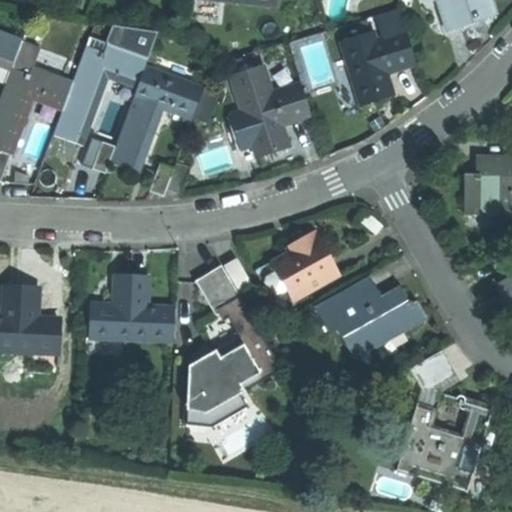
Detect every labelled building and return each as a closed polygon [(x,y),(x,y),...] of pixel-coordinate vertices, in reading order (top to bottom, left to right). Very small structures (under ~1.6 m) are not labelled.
[(489,11),(486,0),(441,0),(443,5),(439,6),(446,31),(461,27),(460,24),(469,22),(469,24),(475,22),(473,16),(489,11)] [(386,38),(406,31),(399,8),(379,14),(386,38)] [(473,16),(475,22),(482,20),(491,18),(489,11),(473,16)] [(64,106),(54,134),(67,139),(80,143),(107,72),(139,84),(142,76),(146,66),(158,33),(115,27),(108,42),(91,35),(74,79),(64,106)] [(0,61),(12,66),(18,51),(23,38),(0,29),(0,61)] [(415,63),(406,31),(386,38),(375,41),(372,30),(343,39),(362,104),(378,99),(387,97),(384,86),(388,85),(384,72),(415,63)] [(12,66),(32,74),(35,65),(37,59),(18,51),(12,66)] [(12,66),(0,98),(0,148),(9,152),(30,94),(64,106),(74,79),(35,65),(32,74),(12,66)] [(146,66),(142,76),(161,83),(165,74),(146,66)] [(237,93),(267,84),(261,67),(231,76),(237,93)] [(116,145),(110,162),(124,167),(137,172),(162,103),(193,114),(203,88),(165,74),(161,83),(142,76),(139,84),(116,145)] [(310,114),(301,85),(299,85),(270,94),(267,84),(237,93),(257,158),(270,154),(282,150),(279,139),(284,137),(280,123),(310,114)] [(279,139),(282,150),(287,148),(284,137),(279,139)] [(110,162),(116,145),(103,140),(93,167),(106,172),(110,162)] [(0,176),(9,152),(0,148),(0,176)] [(511,159),(479,160),(479,173),(473,173),(473,181),(476,181),(476,196),(497,196),(497,212),(511,212),(511,159)] [(166,188),(174,165),(160,160),(156,170),(154,176),(149,188),(164,193),(166,188)] [(174,165),(166,188),(181,194),(191,166),(176,160),(174,165)] [(154,176),(156,170),(146,167),(143,173),(154,176)] [(473,181),(473,173),(463,173),(463,198),(463,212),(497,212),(497,196),(476,196),(476,181),(473,181)] [(285,289),(291,301),(338,275),(326,253),(314,231),(299,240),(303,246),(271,264),(276,273),(285,289)] [(262,338),(222,267),(208,274),(196,281),(215,317),(219,315),(222,321),(228,318),(239,337),(215,351),(211,344),(189,356),(186,425),(211,428),(247,408),(240,395),(281,372),(262,338)] [(511,279),(511,269),(491,281),(500,297),(503,295),(498,287),(511,279)] [(88,336),(175,340),(176,308),(146,307),(148,275),(129,274),(115,273),(113,306),(101,305),(101,310),(89,310),(88,336)] [(285,289),(276,273),(266,279),(265,284),(271,294),(275,295),(285,289)] [(358,312),(335,325),(336,327),(353,357),(416,322),(408,308),(412,305),(410,301),(408,303),(404,296),(400,288),(382,298),(377,291),(376,291),(369,279),(346,291),(358,312)] [(511,279),(498,287),(503,295),(511,313),(511,279)] [(3,317),(0,316),(0,347),(58,351),(59,325),(47,325),(47,319),(35,318),(36,286),(20,285),(5,285),(3,317)] [(346,291),(316,308),(329,331),(336,327),(335,325),(358,312),(346,291)] [(408,308),(416,322),(422,319),(414,305),(412,305),(408,308)] [(442,352),(410,370),(424,394),(432,390),(456,376),(442,352)] [(456,376),(432,390),(435,396),(459,382),(456,376)] [(465,412),(469,398),(463,396),(459,410),(465,412)] [(465,493),(492,405),(480,402),(469,398),(465,412),(459,434),(432,426),(437,411),(416,404),(395,471),(423,480),(438,484),(465,493)] [(438,484),(423,480),(418,493),(434,498),(438,484)]
